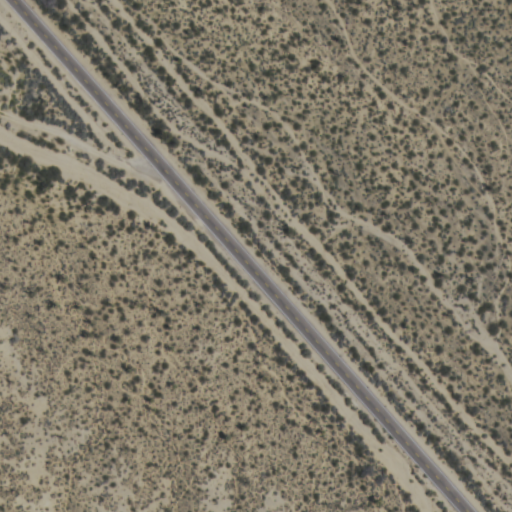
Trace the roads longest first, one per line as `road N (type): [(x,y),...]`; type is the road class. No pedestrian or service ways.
road 1 (tertiary): [(468,511),(13,0)]
road 2 (track): [(0,121),(173,180)]
